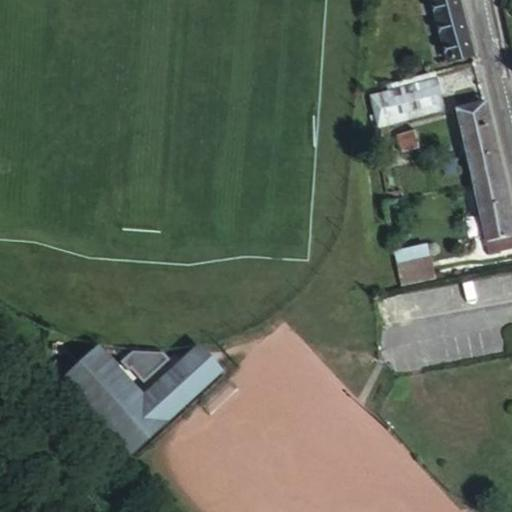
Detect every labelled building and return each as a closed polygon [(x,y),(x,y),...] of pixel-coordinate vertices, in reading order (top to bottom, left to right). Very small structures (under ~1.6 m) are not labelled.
[(436,0),(453,63),(473,57),(459,0),(436,0)] [(442,109),(433,73),(366,92),(375,127),(442,109)] [(501,174),(485,102),(456,110),(473,181),(501,174)] [(419,148),(415,132),(399,137),(403,153),(419,148)] [(457,169),(454,157),(442,159),(445,172),(457,169)] [(503,255),(511,252),(511,222),(501,174),(473,181),(487,241),(499,238),(503,255)] [(434,279),(427,243),(393,251),(402,286),(434,279)] [(143,396),(99,347),(63,380),(131,455),(221,372),(197,347),(143,396)] [(162,353),(133,352),(122,362),(129,369),(137,363),(144,371),(156,361),(161,367),(168,360),(162,353)]
